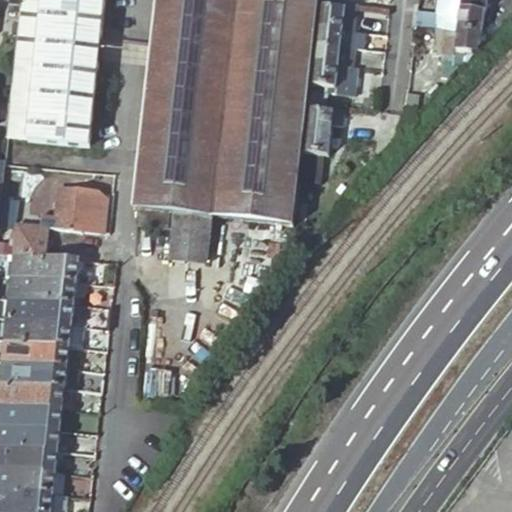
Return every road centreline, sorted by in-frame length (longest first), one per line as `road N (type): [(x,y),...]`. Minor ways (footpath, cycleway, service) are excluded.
road 1 (residential): [(107,486),(147,0)]
road 2 (trunk): [(511,237),(400,374),(309,511)]
road 3 (trunk): [(405,511),(507,366)]
